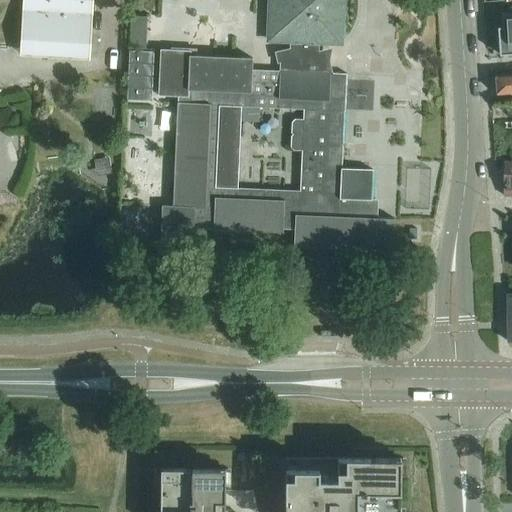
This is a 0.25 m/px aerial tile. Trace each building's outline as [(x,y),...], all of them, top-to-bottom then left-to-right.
[(23,0),(21,55),(89,59),(92,0),(23,0)] [(319,44),(318,44),(318,42),(340,43),(342,0),(270,0),(269,40),(291,41),(291,43),(290,43),(289,47),(275,51),(278,63),(279,63),(279,71),(253,70),(253,58),(191,55),(191,50),(161,49),(159,95),(178,96),(174,206),(162,205),(162,207),(163,207),(162,239),(161,239),(161,241),(194,242),(194,228),(216,229),(216,230),(284,233),(284,228),(295,229),(294,247),(295,247),(295,246),(327,247),(327,248),(329,248),(329,247),(362,248),(362,249),(393,250),(394,218),(377,217),(377,208),(371,207),(372,170),(341,169),(344,111),(345,111),(346,73),(332,73),(331,72),(333,72),(330,60),(333,47),(319,50),(319,44)] [(511,11),(500,13),(501,26),(497,26),(499,55),(511,53),(511,11)] [(148,16),(132,15),(130,48),(146,48),(148,16)] [(154,51),(129,50),(127,100),(152,101),(154,51)] [(511,73),(495,75),(496,95),(511,93),(511,73)] [(511,162),(503,162),(502,196),(511,195),(511,162)] [(400,511),(401,458),(382,458),(382,450),(356,450),(356,458),(285,457),(284,511),(400,511)] [(224,511),(225,469),(160,468),(160,487),(153,487),(152,511),(224,511)]
